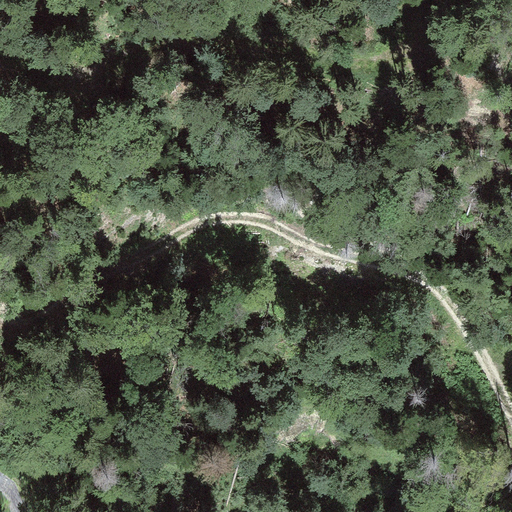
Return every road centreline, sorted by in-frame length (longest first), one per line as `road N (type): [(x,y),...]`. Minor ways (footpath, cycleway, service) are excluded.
road 1 (track): [(0,314),(23,321),(184,233),(277,231),(425,282),(511,416)]
road 2 (track): [(0,38),(62,75),(83,76),(149,44),(200,34),(371,66),(407,49),(428,0)]
